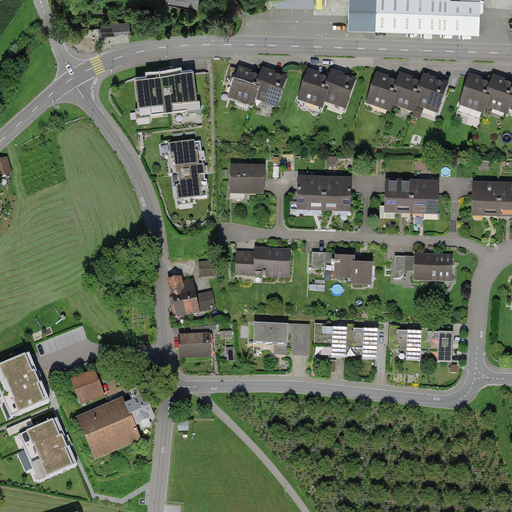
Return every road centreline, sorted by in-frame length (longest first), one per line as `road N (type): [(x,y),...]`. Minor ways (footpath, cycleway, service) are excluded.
road 1 (tertiary): [(72,78),(122,56),(203,45),(511,53)]
road 2 (residential): [(173,387),(148,203),(72,78)]
road 3 (residential): [(198,387),(297,387),(442,403),(464,397),(475,375)]
road 4 (residential): [(493,263),(455,242),(237,233)]
road 5 (residential): [(198,387),(308,511)]
road 6 (residential): [(158,511),(173,387)]
